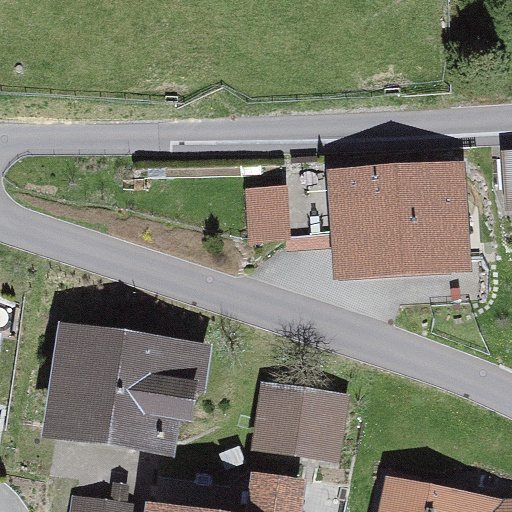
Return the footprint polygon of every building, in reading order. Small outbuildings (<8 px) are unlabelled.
[(447,181),(347,187),(352,269),(452,262),(447,181)] [(282,194),(253,196),(255,240),(285,238),(282,194)] [(176,359),(69,343),(56,431),(163,447),(168,418),(183,421),(188,391),(172,389),(176,359)] [(334,402),(274,393),(267,442),(327,451),(334,402)] [(254,511),(293,511),(298,492),(259,486),(254,511)] [(511,511),(511,507),(499,508),(392,486),(386,511),(511,511)] [(132,511),(133,508),(76,501),(74,511),(132,511)]
